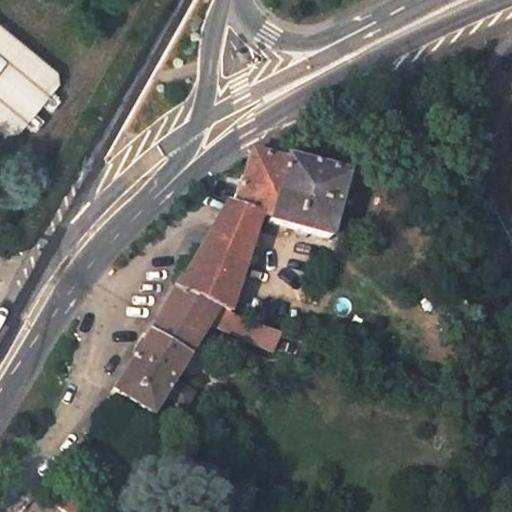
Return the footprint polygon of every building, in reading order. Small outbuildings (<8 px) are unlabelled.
[(0,117),(17,132),(25,124),(33,132),(43,120),(34,111),(42,103),(52,111),(59,101),(51,93),(58,83),(41,69),(46,63),(0,23),(0,117)] [(58,83),(55,70),(46,63),(41,69),(58,83)] [(17,132),(0,117),(0,130),(3,133),(17,132)] [(265,214),(273,216),(285,161),(274,158),(248,154),(232,203),(265,214)] [(273,216),(272,219),(330,240),(347,174),(286,157),(285,161),(273,216)] [(227,201),(183,279),(178,277),(175,284),(226,307),(265,214),(232,203),(227,201)] [(144,336),(184,358),(206,322),(274,353),(281,334),(246,321),(225,310),(226,307),(175,284),(144,336)] [(170,381),(184,358),(144,336),(130,357),(170,381)] [(148,417),(160,398),(181,411),(191,393),(170,381),(130,357),(109,392),(148,417)] [(61,511),(94,511),(101,504),(82,487),(77,492),(62,481),(49,500),(61,511)]
